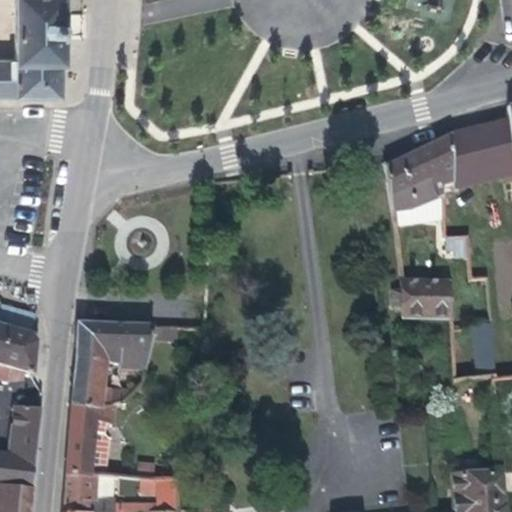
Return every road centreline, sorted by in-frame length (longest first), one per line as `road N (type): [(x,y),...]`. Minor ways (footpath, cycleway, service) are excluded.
road 1 (residential): [(78,191),(511,84)]
road 2 (tertiary): [(64,276),(41,511)]
road 3 (tertiary): [(87,135),(108,0)]
